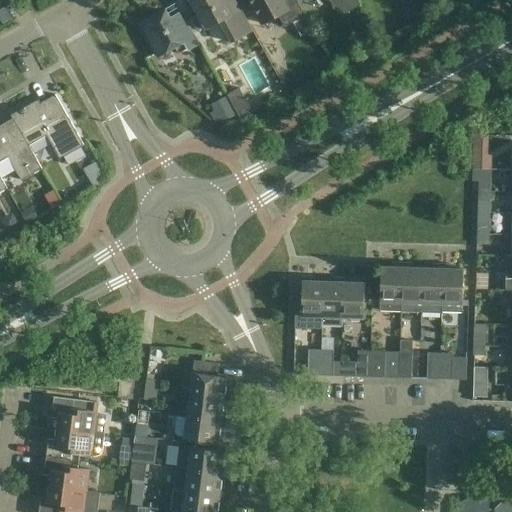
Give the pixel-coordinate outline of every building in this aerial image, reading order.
[(187,0),(204,30),(220,21),(232,42),(246,34),(234,14),(241,10),(234,0),(187,0)] [(249,0),(263,25),(279,17),(285,29),(306,17),(296,0),(249,0)] [(330,0),(334,6),(348,13),(361,6),(357,0),(330,0)] [(169,20),(164,11),(140,24),(158,56),(174,47),(178,54),(197,44),(180,14),(169,20)] [(3,62),(0,62),(0,92),(14,86),(3,62)] [(251,111),(239,88),(226,94),(239,118),(251,111)] [(33,102),(11,115),(13,118),(28,145),(29,145),(46,135),(60,158),(64,156),(69,165),(86,156),(81,146),(84,145),(55,94),(35,106),(33,102)] [(237,115),(226,96),(210,105),(221,124),(237,115)] [(42,168),(29,145),(28,145),(13,118),(0,125),(0,175),(2,178),(16,170),(21,180),(42,168)] [(490,140),(477,140),(477,167),(493,168),(493,154),(489,154),(490,140)] [(97,161),(83,169),(93,187),(102,183),(98,164),(97,161)] [(478,191),(490,191),(490,170),(473,170),(472,181),(478,181),(478,191)] [(62,204),(54,189),(44,195),(53,210),(62,204)] [(489,201),(490,191),(478,191),(477,201),(489,201)] [(477,234),(489,234),(490,225),(477,224),(477,234)] [(489,234),(477,234),(476,244),(489,245),(489,234)] [(401,312),(402,302),(400,302),(401,263),(393,263),(392,267),(381,267),(380,311),(401,312)] [(401,263),(400,302),(402,302),(401,310),(421,311),(422,268),(412,268),(412,264),(401,263)] [(422,268),(421,311),(441,312),(442,304),(441,304),(442,265),(433,265),(433,269),(422,268)] [(442,265),(441,304),(442,304),(441,312),(463,313),(464,270),(453,269),(453,265),(442,265)] [(322,326),(323,281),(312,281),(313,277),(302,277),(301,308),(295,307),(295,329),(322,330),(322,326)] [(343,327),(343,315),(342,315),(343,278),(334,278),(334,282),(323,281),(322,326),(343,327)] [(364,279),(343,278),(342,315),(343,315),(349,315),(352,322),(359,322),(362,316),(363,316),(364,279)] [(474,334),(473,345),(485,345),(486,335),(474,334)] [(485,355),(485,345),(473,345),(473,355),(485,355)] [(320,375),(321,349),(308,349),(307,375),(320,375)] [(320,375),(341,376),(341,361),(333,361),(334,350),(321,349),(320,375)] [(370,377),(370,351),(358,351),(357,362),(341,361),(341,376),(370,377)] [(399,378),(399,352),(370,351),(370,377),(399,378)] [(399,352),(399,378),(411,378),(412,352),(399,352)] [(427,379),(439,379),(440,353),(427,352),(427,379)] [(453,353),(440,353),(439,379),(466,380),(467,357),(453,357),(453,353)] [(194,360),(189,395),(224,399),(227,378),(217,376),(219,364),(194,360)] [(134,377),(120,375),(117,397),(132,399),(134,377)] [(145,389),(157,391),(158,381),(146,379),(145,389)] [(486,396),(487,382),(473,381),(473,396),(486,396)] [(157,391),(145,389),(143,400),(155,401),(157,391)] [(186,416),(221,421),(224,399),(189,395),(186,416)] [(48,396),(46,412),(57,413),(55,429),(93,434),(96,412),(96,411),(92,411),(93,402),(78,400),(48,396)] [(218,443),(221,421),(186,416),(186,417),(177,415),(175,432),(179,438),(218,443)] [(134,436),(146,437),(148,427),(135,426),(134,436)] [(93,434),(55,429),(53,444),(42,443),(41,456),(78,461),(79,454),(90,455),(96,456),(100,455),(102,452),(104,435),(93,434)] [(143,463),(146,437),(134,436),(131,462),(143,463)] [(133,439),(123,438),(120,467),(130,468),(133,439)] [(176,468),(222,474),(225,452),(179,446),(176,468)] [(77,468),(78,461),(41,456),(39,469),(50,471),(48,486),(86,491),(86,490),(89,469),(77,468)] [(143,464),(143,463),(131,462),(129,480),(145,481),(147,464),(143,464)] [(174,489),(219,495),(222,474),(176,468),(174,489)] [(130,505),(142,506),(145,485),(133,484),(130,505)] [(86,491),(48,486),(46,502),(35,501),(33,511),(63,511),(64,511),(74,511),(98,511),(100,492),(86,490),(86,491)] [(217,511),(219,495),(174,489),(171,510),(175,511),(185,511),(217,511)] [(511,511),(511,499),(504,500),(495,508),(495,509),(488,509),(489,500),(464,499),(457,506),(456,511),(511,511)]
